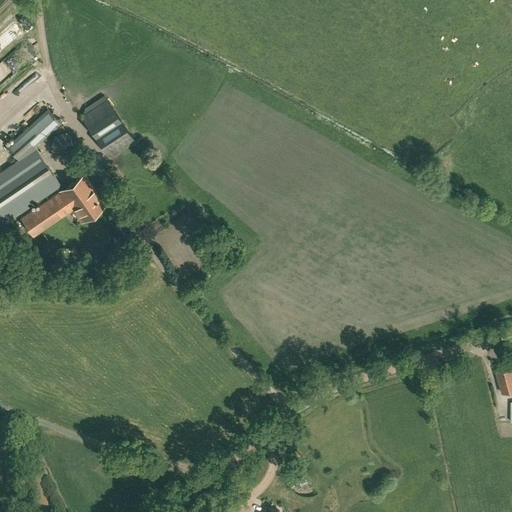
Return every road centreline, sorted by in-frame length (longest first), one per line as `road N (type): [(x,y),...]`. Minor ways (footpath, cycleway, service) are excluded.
road 1 (unclassified): [(212,477),(339,386),(511,334)]
road 2 (residential): [(0,406),(212,477)]
